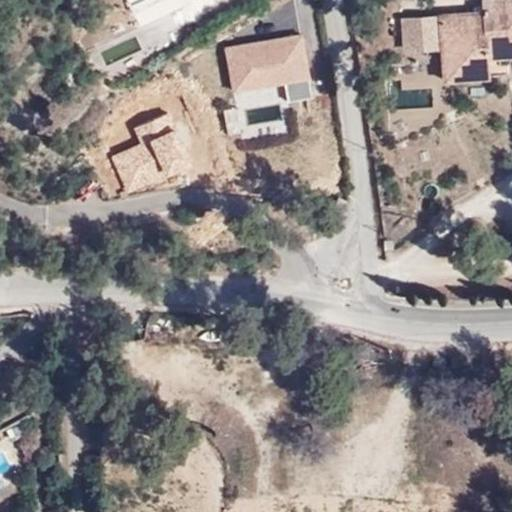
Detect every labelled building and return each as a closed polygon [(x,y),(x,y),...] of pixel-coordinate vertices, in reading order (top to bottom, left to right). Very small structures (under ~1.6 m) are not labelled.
[(126,0),(134,14),(164,0),(126,0)] [(511,0),(481,0),(483,11),(439,14),(441,49),(443,78),(509,73),(508,65),(501,65),(500,57),(511,55),(511,0)] [(439,14),(399,16),(401,51),(441,49),(439,14)] [(301,32),(223,46),(231,90),(285,82),(288,99),(313,94),(309,76),(301,32)] [(286,134),(283,104),(261,107),(262,120),(239,123),(242,139),(286,134)] [(0,448),(0,476),(13,469),(0,448)]
